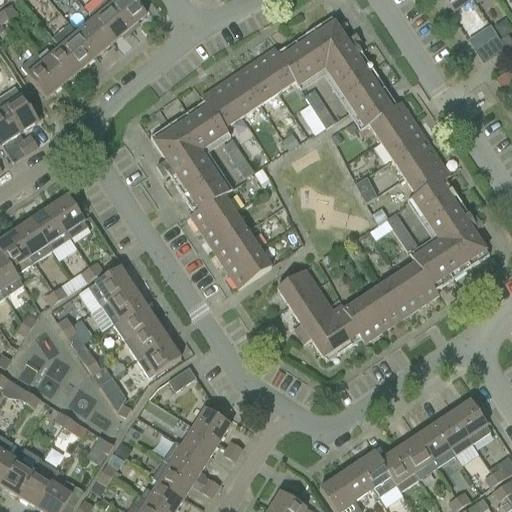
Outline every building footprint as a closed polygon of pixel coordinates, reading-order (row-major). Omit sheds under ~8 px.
[(146,18),(130,0),(107,0),(104,3),(109,9),(129,32),(146,18)] [(481,15),(472,3),(472,2),(470,0),(443,0),(449,7),(453,14),(458,12),(467,25),(481,15)] [(129,32),(109,9),(104,3),(88,16),(88,17),(113,46),(129,32)] [(3,14),(8,23),(16,18),(10,9),(3,14)] [(88,16),(85,12),(68,26),(69,27),(68,27),(96,60),(113,46),(88,17),(88,16)] [(8,23),(3,14),(0,15),(0,27),(1,28),(8,23)] [(325,72),(352,114),(358,122),(364,132),(369,129),(397,111),(396,108),(385,92),(358,51),(362,48),(355,38),(346,44),(331,21),(277,56),(275,57),(294,86),(297,90),(325,72)] [(52,41),(60,50),(60,51),(79,74),(96,60),(68,27),(52,41)] [(511,44),(507,37),(500,43),(506,52),(511,47),(511,44)] [(495,38),(474,53),(482,65),(503,51),(495,38)] [(39,59),(63,88),(79,74),(60,51),(51,58),(46,53),(39,59)] [(294,86),(275,57),(277,56),(275,52),(255,65),(277,97),(294,86)] [(36,56),(20,70),(27,78),(26,79),(46,102),(63,88),(39,59),(36,56)] [(277,97),(255,65),(238,76),(259,109),(277,97)] [(511,91),(511,74),(510,72),(495,82),(505,96),(511,91)] [(259,109),(238,76),(220,88),(242,121),(259,109)] [(206,104),(224,132),(242,121),(220,88),(201,101),(203,105),(206,104)] [(0,107),(20,137),(38,125),(15,90),(0,100),(0,107)] [(308,106),(318,100),(313,93),(304,100),(308,106)] [(318,100),(308,106),(312,113),(322,106),(318,100)] [(227,137),(224,132),(206,104),(203,105),(150,141),(165,164),(156,170),(163,180),(167,177),(194,216),(195,219),(224,200),(228,197),(200,155),(227,137)] [(397,111),(369,129),(380,147),(413,125),(400,105),(396,108),(397,111)] [(322,106),(312,113),(316,119),(326,113),(322,106)] [(0,146),(2,149),(20,137),(0,107),(0,146)] [(326,113),(316,119),(321,126),(330,119),(326,113)] [(325,132),(335,126),(330,119),(321,126),(325,132)] [(413,125),(380,147),(392,164),(425,143),(413,125)] [(337,136),(330,141),(336,149),(342,144),(337,136)] [(288,153),(298,147),(292,138),(282,144),(288,153)] [(24,143),(31,155),(38,151),(30,139),(24,143)] [(31,155),(24,143),(17,148),(25,159),(31,155)] [(226,156),(236,149),(232,143),(222,149),(226,156)] [(425,143),(392,164),(403,182),(436,160),(425,143)] [(236,149),(226,156),(230,162),(241,156),(236,149)] [(241,156),(230,162),(235,169),(245,162),(241,156)] [(415,199),(444,180),(445,182),(449,180),(436,160),(403,182),(415,199)] [(245,162),(235,169),(239,175),(249,169),(245,162)] [(249,169),(239,175),(244,182),(254,175),(249,169)] [(411,262),(414,267),(433,295),(435,294),(489,258),(473,235),(483,229),(476,219),(472,222),(445,182),(444,180),(415,199),(411,202),(438,244),(411,262)] [(265,195),(272,190),(267,182),(260,187),(265,195)] [(49,211),(69,243),(87,231),(83,225),(84,224),(67,199),(49,211)] [(224,200),(195,219),(194,216),(189,219),(202,239),(235,217),(224,200)] [(69,243),(49,211),(31,223),(51,254),(69,243)] [(378,228),(387,221),(380,212),(371,218),(378,228)] [(389,229),(399,223),(395,216),(385,223),(389,229)] [(235,217),(202,239),(214,257),(247,235),(235,217)] [(13,235),(33,266),(51,254),(31,223),(13,235)] [(399,223),(389,229),(394,236),(403,229),(399,223)] [(403,229),(394,236),(398,242),(408,236),(403,229)] [(33,266),(13,235),(0,243),(0,256),(1,258),(1,257),(16,278),(33,266)] [(247,235),(214,257),(226,275),(259,253),(247,235)] [(408,236),(398,242),(402,249),(412,242),(408,236)] [(412,242),(402,249),(407,255),(416,249),(412,242)] [(259,253),(226,275),(238,293),(271,271),(259,253)] [(23,288),(19,282),(16,278),(1,257),(1,258),(0,258),(0,294),(5,301),(23,288)] [(328,272),(338,266),(332,257),(322,263),(328,272)] [(89,272),(94,281),(102,275),(96,267),(89,272)] [(433,295),(414,267),(396,278),(418,311),(438,298),(435,294),(433,295)] [(88,291),(101,310),(132,289),(120,270),(88,291)] [(94,281),(89,272),(81,277),(87,286),(94,281)] [(289,310),(317,291),(305,273),(276,292),(289,310)] [(379,290),(401,323),(418,311),(396,278),(379,290)] [(113,328),(144,307),(132,289),(101,310),(113,328)] [(361,302),(383,334),(401,323),(379,290),(361,302)] [(53,296),(59,305),(66,299),(61,291),(53,296)] [(301,329),(329,310),(317,291),(289,310),(301,329)] [(59,305),(53,296),(45,301),(51,310),(59,305)] [(344,313),(363,342),(361,343),(364,347),(383,334),(361,302),(344,313)] [(144,307),(113,328),(125,346),(156,325),(144,307)] [(363,342),(344,313),(341,309),(332,314),(329,310),(301,329),(304,333),(297,338),(303,348),(310,343),(326,366),(361,343),(363,342)] [(22,327),(31,333),(35,325),(27,319),(22,327)] [(63,335),(71,329),(66,321),(57,327),(63,335)] [(125,346),(137,364),(168,343),(156,325),(125,346)] [(31,333),(22,327),(16,335),(25,341),(31,333)] [(71,329),(63,335),(68,343),(74,353),(84,347),(77,337),(71,329)] [(168,343),(137,364),(149,382),(155,378),(180,361),(168,343)] [(96,365),(90,356),(84,347),(74,353),(86,371),(96,365)] [(0,369),(5,372),(10,364),(1,359),(0,360),(0,369)] [(103,360),(96,365),(86,371),(92,380),(93,379),(99,389),(111,380),(104,369),(107,367),(103,360)] [(175,395),(195,382),(188,371),(168,385),(175,395)] [(1,379),(0,380),(0,390),(4,393),(9,384),(1,379)] [(26,407),(31,398),(24,393),(18,402),(26,407)] [(31,398),(26,407),(34,412),(40,403),(31,398)] [(491,435),(486,429),(470,404),(451,416),(472,448),(491,435)] [(125,422),(131,413),(122,408),(117,417),(125,422)] [(192,431),(218,447),(230,428),(204,412),(192,431)] [(62,430),(68,421),(60,416),(54,425),(62,430)] [(433,428),(454,460),(472,448),(451,416),(433,428)] [(68,421),(62,430),(70,435),(71,435),(76,426),(68,421)] [(415,440),(436,472),(454,460),(433,428),(415,440)] [(76,438),(80,441),(86,432),(81,429),(76,438)] [(142,436),(133,431),(128,438),(137,444),(142,436)] [(192,431),(182,448),(181,449),(207,465),(218,447),(192,431)] [(397,452),(418,483),(436,472),(415,440),(397,452)] [(6,457),(13,447),(4,441),(0,448),(0,488),(0,489),(16,463),(6,457)] [(107,458),(112,449),(104,444),(99,453),(107,458)] [(206,481),(205,477),(201,475),(207,465),(181,449),(182,448),(175,444),(163,464),(195,483),(203,488),(215,496),(219,489),(207,482),(206,481)] [(226,452),(238,459),(242,453),(230,445),(226,452)] [(124,463),(131,452),(121,446),(115,457),(124,463)] [(22,452),(16,463),(0,489),(18,500),(41,464),(22,452)] [(238,459),(226,452),(222,459),(234,466),(238,459)] [(379,464),(395,490),(399,496),(418,483),(397,452),(380,464),(379,464)] [(372,493),(378,501),(395,490),(379,464),(380,464),(374,455),(356,468),(372,493)] [(492,456),(482,463),(488,473),(491,477),(498,487),(511,477),(511,465),(508,460),(499,466),(492,456)] [(113,457),(107,468),(102,476),(111,481),(122,463),(113,457)] [(52,486),(59,475),(41,464),(18,500),(37,511),(53,486),(52,486)] [(163,464),(152,482),(158,486),(184,502),(195,483),(163,464)] [(354,505),(372,493),(356,468),(338,480),(354,505)] [(99,499),(106,489),(111,481),(102,476),(97,484),(90,494),(99,499)] [(498,487),(491,477),(483,482),(490,492),(498,487)] [(343,511),(354,505),(338,480),(319,492),(332,511),(343,511)] [(511,502),(511,482),(500,491),(506,499),(509,504),(511,502)] [(53,486),(37,511),(36,511),(62,511),(72,498),(53,486)] [(140,500),(159,511),(177,511),(184,502),(158,486),(152,496),(146,492),(140,500)] [(203,488),(199,495),(211,502),(215,496),(203,488)] [(506,499),(500,491),(493,496),(498,504),(506,499)] [(306,511),(305,511),(280,495),(269,511),(306,511)] [(456,502),(462,511),(469,505),(463,496),(456,502)] [(137,498),(128,511),(159,511),(140,500),(137,498)] [(459,511),(462,511),(456,502),(448,507),(451,511),(459,511)] [(485,511),(488,510),(482,502),(474,507),(466,511),(485,511)] [(91,511),(93,510),(84,503),(78,511),(91,511)]
